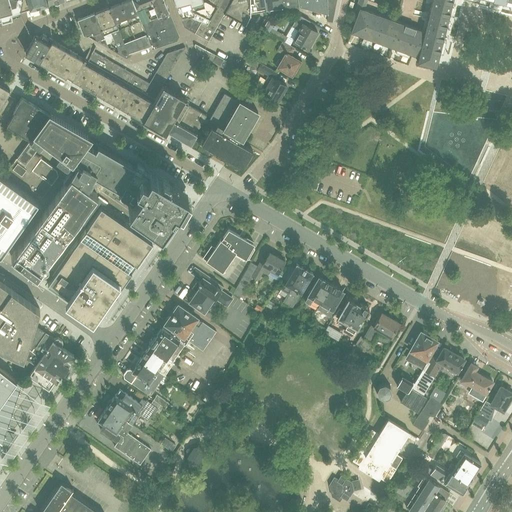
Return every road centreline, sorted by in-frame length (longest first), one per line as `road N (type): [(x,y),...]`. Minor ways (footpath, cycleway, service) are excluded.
road 1 (unclassified): [(511,353),(237,198)]
road 2 (residential): [(220,193),(0,55)]
road 3 (unclassified): [(0,499),(109,344)]
road 4 (unclassified): [(109,344),(220,193)]
road 5 (unclassified): [(237,198),(279,146),(334,49)]
road 6 (unclassified): [(109,344),(0,268)]
